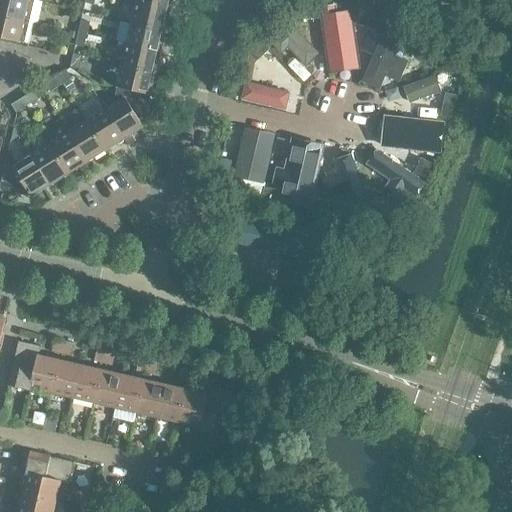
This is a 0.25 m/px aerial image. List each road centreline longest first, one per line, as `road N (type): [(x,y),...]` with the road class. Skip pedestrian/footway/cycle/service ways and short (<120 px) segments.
road 1 (residential): [(397,379),(149,295)]
road 2 (residential): [(174,202),(217,21),(236,0)]
road 3 (residential): [(137,501),(144,461),(0,430)]
road 4 (unknown): [(201,88),(362,131)]
road 5 (residential): [(149,295),(0,256)]
road 6 (residential): [(397,379),(417,398),(511,436)]
